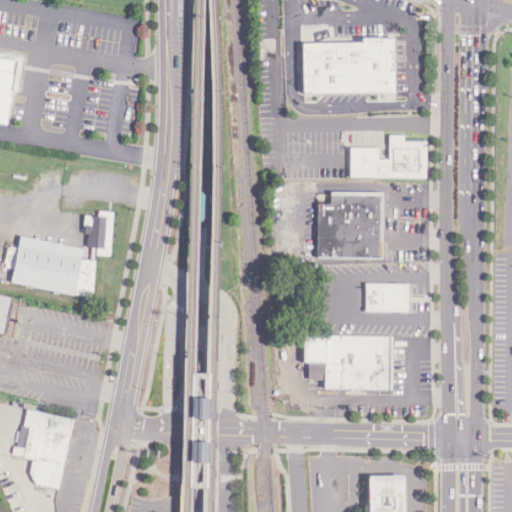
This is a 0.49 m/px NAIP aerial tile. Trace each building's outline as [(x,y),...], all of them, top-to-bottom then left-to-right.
[(299,44),(299,93),(302,95),(310,95),(310,100),(310,104),(325,104),(325,101),(325,95),(393,94),(393,38),(358,38),(358,43),(299,44)] [(0,122),(8,124),(14,84),(21,86),(26,56),(0,51),(0,122)] [(391,133),(391,178),(430,178),(430,144),(413,144),(413,133),(391,133)] [(349,146),(348,177),(389,177),(389,158),(379,158),(379,147),(349,146)] [(380,193),(380,259),(316,258),(316,204),(329,204),(329,192),(380,193)] [(84,216),(83,233),(87,233),(86,249),(104,250),(105,217),(84,216)] [(18,236),(9,283),(93,298),(96,262),(81,259),(82,250),(18,236)] [(364,284),(363,312),(408,313),(409,285),(364,284)] [(21,303),(0,298),(0,335),(12,338),(21,303)] [(301,335),(301,364),(308,365),(308,378),(322,379),(321,389),(389,390),(390,337),(301,335)] [(25,408),(73,418),(59,489),(34,484),(28,475),(31,459),(22,457),(24,446),(17,445),(25,408)] [(370,511),(370,475),(405,475),(405,511),(370,511)]
